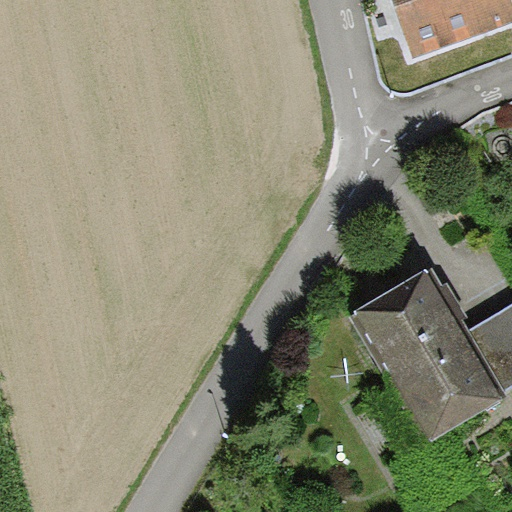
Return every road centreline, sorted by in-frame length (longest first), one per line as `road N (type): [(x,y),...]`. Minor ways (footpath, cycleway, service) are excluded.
road 1 (residential): [(151,511),(379,144)]
road 2 (residential): [(379,144),(354,91),(334,0)]
road 3 (residential): [(379,144),(439,105),(511,78)]
